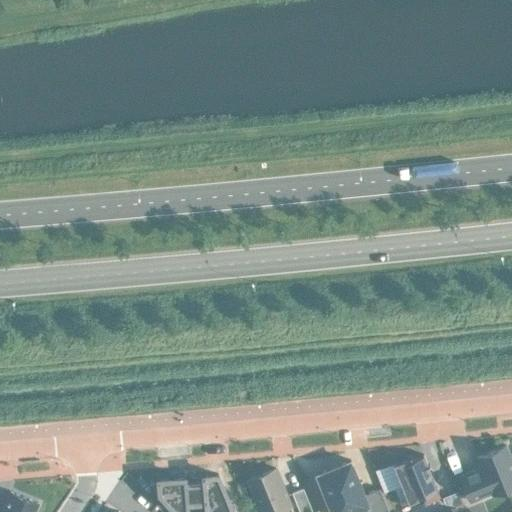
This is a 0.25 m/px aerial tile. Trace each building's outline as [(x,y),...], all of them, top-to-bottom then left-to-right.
[(491,487),(491,489),(511,480),(511,458),(505,441),(476,452),(481,464),(473,467),(473,465),(459,471),(469,496),(491,487)] [(410,451),(392,458),(401,480),(393,484),(400,500),(421,492),(437,485),(430,468),(431,468),(431,467),(429,467),(427,461),(428,460),(428,459),(426,460),(422,450),(412,454),(410,451)] [(349,455),(316,469),(333,511),(336,511),(366,500),(370,511),(389,511),(378,483),(363,489),(349,455)] [(246,475),(261,511),(290,501),(274,463),(246,475)] [(197,511),(234,511),(217,469),(214,469),(214,473),(206,474),(206,470),(203,470),(204,476),(184,478),(183,471),(174,472),(175,476),(167,477),(167,473),(158,474),(159,487),(179,508),(186,501),(186,496),(205,494),(206,504),(197,511)] [(300,484),(290,488),(300,510),(310,506),(300,484)] [(437,485),(421,492),(424,499),(440,492),(437,485)] [(0,511),(30,511),(37,498),(9,486),(0,507),(0,511)] [(454,511),(451,503),(427,511),(454,511)]
